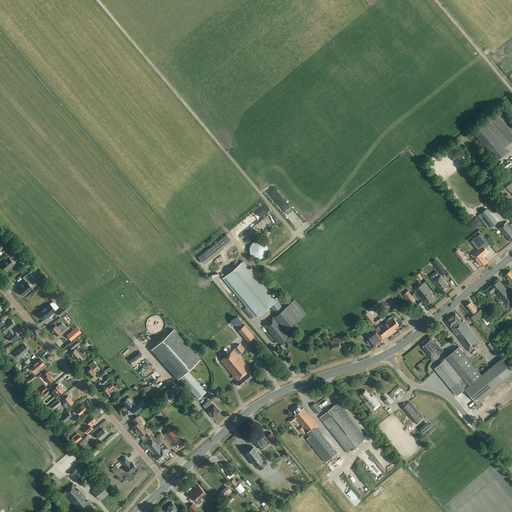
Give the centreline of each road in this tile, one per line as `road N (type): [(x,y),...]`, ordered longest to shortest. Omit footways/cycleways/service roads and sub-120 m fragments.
road 1 (residential): [(168,483),(0,286)]
road 2 (primary): [(168,483),(265,399),(387,353)]
road 3 (unclassified): [(511,470),(452,400),(404,379),(387,353)]
road 4 (primary): [(387,353),(511,256)]
